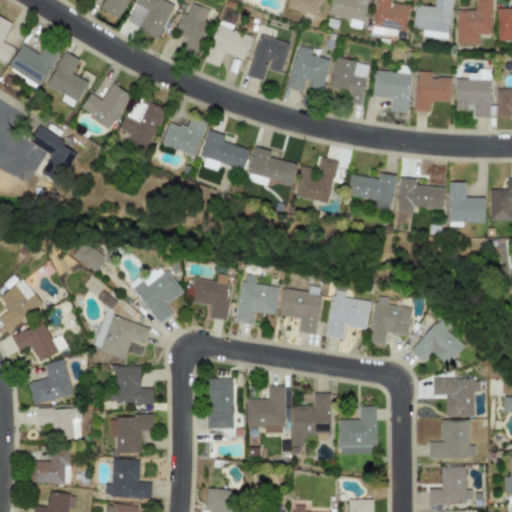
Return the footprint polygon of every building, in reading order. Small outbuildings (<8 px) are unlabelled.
[(102,0),(98,8),(117,18),(127,0),(102,0)] [(172,4),(162,0),(135,0),(126,23),(157,37),(172,4)] [(286,0),(284,9),(313,18),(318,0),(286,0)] [(329,0),(327,14),(349,19),(347,26),(360,29),(366,0),(329,0)] [(408,5),(389,3),(389,0),(373,0),(369,30),(404,35),(408,5)] [(411,29),(421,30),(421,36),(446,39),(449,0),(432,0),(432,6),(413,4),(411,29)] [(454,43),(476,44),(476,33),(490,34),(490,0),(473,0),(473,10),(455,9),(454,43)] [(206,9),(189,3),(185,14),(180,12),(172,32),(187,37),(182,50),(196,55),(207,25),(201,23),(206,9)] [(495,40),(511,40),(511,7),(495,8),(495,40)] [(11,47),(1,42),(10,22),(0,17),(0,60),(4,62),(11,47)] [(249,36),(214,25),(203,62),(217,66),(221,53),(242,60),(249,36)] [(287,43),(257,34),(245,76),(261,80),(264,68),(279,73),(287,43)] [(36,88),(57,53),(44,44),(37,55),(20,44),(5,68),(36,88)] [(285,88),(299,92),(302,80),(308,82),(307,88),(320,91),(327,59),(309,55),(310,48),(295,45),(285,88)] [(77,59),(62,51),(44,85),(62,94),(58,100),(72,107),(86,81),(70,73),(77,59)] [(360,104),(365,63),(332,58),(328,88),(347,91),(345,102),(360,104)] [(409,74),(373,70),(370,96),(389,98),(388,111),(404,112),(409,74)] [(453,111),(469,111),(469,117),(488,117),(487,70),(465,70),(466,78),(453,78),(453,111)] [(412,111),(427,111),(428,101),(448,102),(449,78),(429,77),(429,72),(414,71),(412,111)] [(88,93),(78,110),(107,128),(127,94),(110,83),(100,100),(88,93)] [(495,115),(511,115),(511,88),(494,89),(495,115)] [(143,154),(163,109),(133,96),(118,129),(128,134),(123,145),(143,154)] [(191,156),(204,125),(189,119),(185,128),(167,121),(158,143),(191,156)] [(27,141),(49,155),(38,172),(55,183),(75,151),(36,127),(27,141)] [(247,149),(220,141),(222,134),(206,129),(198,156),(203,158),(200,166),(214,171),(217,162),(241,170),(247,149)] [(268,157),(269,151),(253,147),(244,180),(265,185),(266,179),(289,185),(295,164),(268,157)] [(294,196),(325,204),(335,161),(319,157),(314,177),(299,173),(294,196)] [(347,175),(345,196),(374,199),(373,208),(389,210),(392,175),(376,173),(376,178),(347,175)] [(414,178),(396,177),(395,211),(410,212),(410,207),(440,208),(441,187),(413,186),(414,178)] [(487,190),(488,220),(511,220),(511,210),(511,177),(505,178),(505,189),(487,190)] [(482,222),(482,197),(463,197),(464,182),(446,182),(445,226),(460,226),(461,222),(482,222)] [(96,270),(103,258),(78,245),(71,258),(96,270)] [(180,293),(159,264),(129,284),(156,324),(170,314),(164,304),(180,293)] [(214,281),(191,278),(188,302),(209,305),(207,318),(222,320),(228,276),(215,274),(214,281)] [(273,315),(277,286),(252,284),(253,276),(240,274),(234,322),(250,324),(251,312),(273,315)] [(0,294),(0,302),(6,310),(0,314),(0,323),(5,331),(40,305),(21,279),(0,294)] [(277,315),(298,318),(296,331),(313,334),(319,287),(307,286),(306,291),(281,288),(277,315)] [(324,336),(340,339),(342,326),(364,329),(367,301),(342,297),(343,291),(331,289),(324,336)] [(366,343),(382,345),(383,332),(405,335),(409,308),(385,304),(386,297),(372,296),(366,343)] [(147,328),(108,315),(112,303),(105,301),(90,348),(122,358),(129,339),(142,344),(147,328)] [(408,351),(420,361),(429,351),(446,366),(464,344),(435,319),(408,351)] [(9,336),(16,351),(29,345),(36,360),(65,348),(59,335),(49,339),(41,322),(9,336)] [(25,383),(31,405),(71,394),(61,359),(42,364),(45,378),(25,383)] [(151,404),(151,388),(138,388),(138,366),(113,366),(113,390),(108,390),(107,403),(151,404)] [(231,428),(230,378),(206,378),(206,428),(231,428)] [(443,416),(472,416),(471,391),(477,391),(477,378),(430,379),(430,395),(443,395),(443,416)] [(244,427),(262,427),(262,433),(282,433),(282,386),(265,386),(265,399),(244,399),(244,427)] [(290,453),(301,453),(302,435),(315,435),(315,440),(327,440),(327,393),(311,393),(311,406),(290,406),(290,453)] [(511,400),(501,400),(501,412),(511,412),(511,400)] [(336,419),(336,454),(374,453),(373,406),(357,406),(357,419),(336,419)] [(50,439),(79,438),(77,407),(35,409),(35,425),(49,425),(50,439)] [(138,453),(138,431),(151,431),(151,415),(107,416),(107,437),(113,437),(113,453),(138,453)] [(426,458),(473,457),(473,445),(467,445),(466,421),(439,421),(439,442),(426,442),(426,458)] [(67,483),(67,448),(48,448),(48,461),(27,461),(27,482),(67,483)] [(511,458),(507,458),(508,476),(501,476),(502,495),(511,494),(511,458)] [(149,482),(137,481),(137,460),(109,459),(108,484),(102,483),(102,496),(149,498),(149,482)] [(439,489),(426,489),(426,504),(470,503),(469,490),(463,490),(463,466),(439,466),(439,489)] [(199,511),(227,511),(229,490),(205,488),(204,509),(200,509),(199,511)] [(65,511),(66,493),(46,492),(45,506),(31,505),(30,511),(65,511)] [(346,511),(369,511),(370,499),(346,499),(346,511)] [(135,511),(136,506),(111,503),(110,511),(135,511)]
